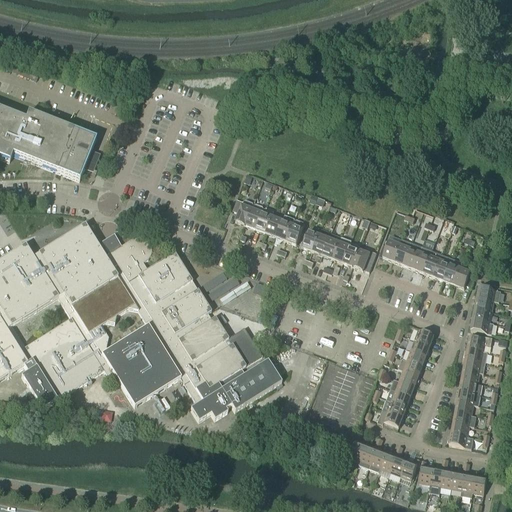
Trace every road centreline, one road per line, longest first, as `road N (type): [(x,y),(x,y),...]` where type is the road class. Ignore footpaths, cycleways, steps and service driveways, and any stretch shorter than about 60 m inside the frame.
road 1 (residential): [(0,199),(53,199),(111,212),(371,307)]
road 2 (residential): [(371,307),(381,281),(463,310),(455,336)]
